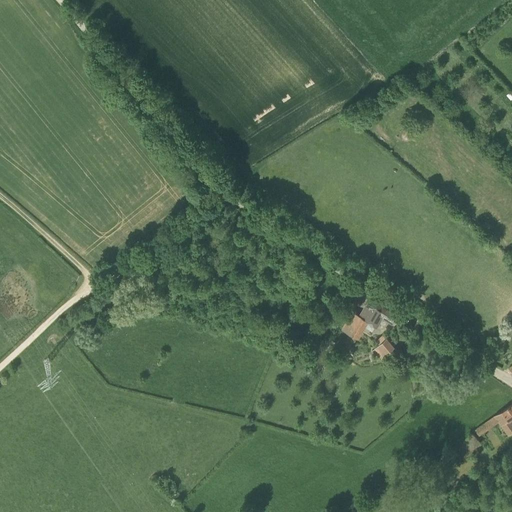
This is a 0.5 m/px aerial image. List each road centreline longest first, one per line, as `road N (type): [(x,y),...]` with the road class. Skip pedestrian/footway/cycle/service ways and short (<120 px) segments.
road 1 (unclassified): [(511,382),(225,197),(61,0)]
road 2 (track): [(0,365),(43,325),(225,197)]
road 3 (track): [(102,284),(0,197)]
